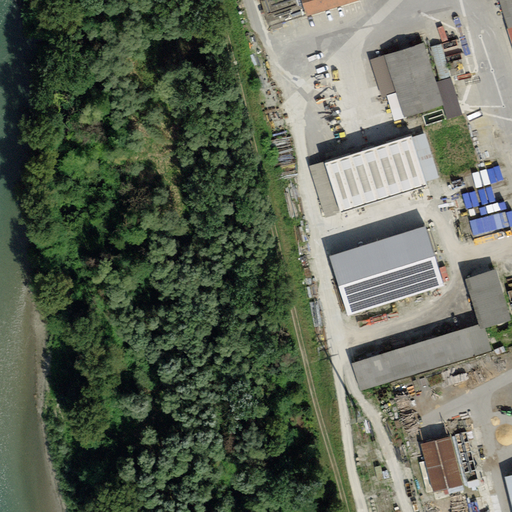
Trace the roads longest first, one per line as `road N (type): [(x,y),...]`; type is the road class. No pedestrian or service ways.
road 1 (track): [(218,0),(347,511)]
road 2 (unknown): [(470,394),(388,426),(418,511)]
road 3 (unknown): [(470,394),(505,511)]
